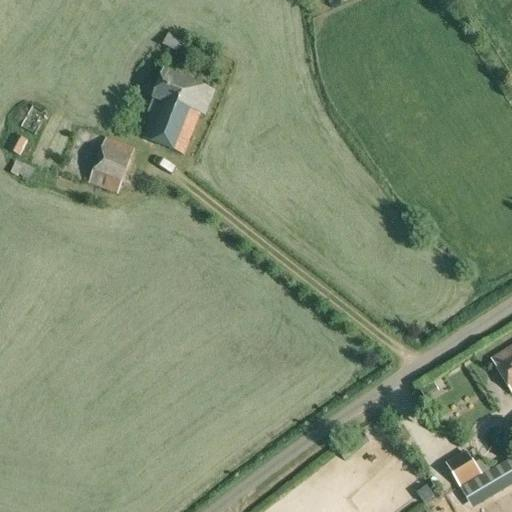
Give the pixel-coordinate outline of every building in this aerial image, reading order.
[(177,53),(182,41),(168,35),(162,46),(177,53)] [(204,116),(214,92),(164,72),(153,101),(154,101),(147,120),(150,121),(143,138),(184,154),(199,114),(204,116)] [(86,130),(74,153),(89,160),(100,138),(86,130)] [(21,156),(28,142),(15,135),(8,150),(21,156)] [(118,195),(134,149),(106,139),(89,184),(118,195)] [(511,347),(491,360),(511,393),(511,347)] [(459,489),(481,476),(466,451),(445,464),(459,489)]
